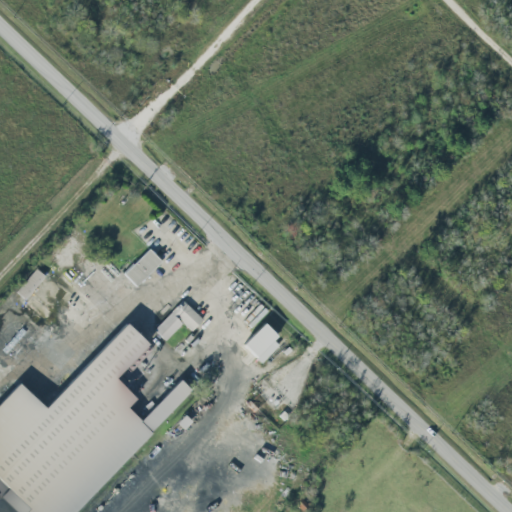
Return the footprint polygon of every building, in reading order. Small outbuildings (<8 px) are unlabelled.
[(123,274),(135,287),(160,262),(148,250),(123,274)] [(44,276),(35,269),(15,293),(23,301),(44,276)] [(190,332),(202,320),(181,301),(153,331),(164,342),(181,324),(190,332)] [(0,404),(0,502),(10,511),(77,511),(152,435),(127,409),(132,400),(116,378),(145,349),(124,322),(47,406),(19,385),(0,404)] [(242,346),(261,364),(280,344),(261,325),(242,346)]
